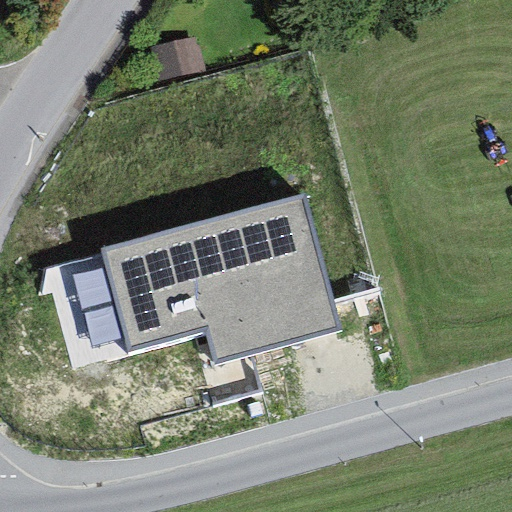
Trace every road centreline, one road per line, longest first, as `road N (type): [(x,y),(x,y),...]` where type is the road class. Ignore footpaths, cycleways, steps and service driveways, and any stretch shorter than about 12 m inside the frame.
road 1 (unclassified): [(88,511),(187,495),(511,406)]
road 2 (residential): [(0,170),(25,106),(108,0)]
